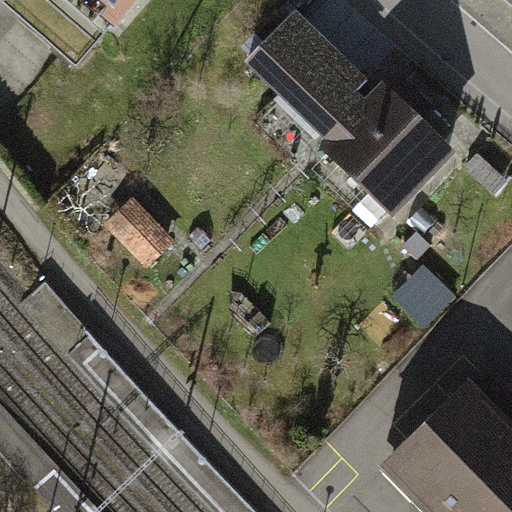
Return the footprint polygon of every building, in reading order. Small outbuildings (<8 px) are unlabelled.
[(125,0),(86,0),(109,19),(125,0)] [(511,0),(496,0),(511,12),(511,0)] [(381,97),(298,17),(239,77),(401,234),(471,161),(392,85),(381,97)] [(166,230),(136,199),(107,227),(138,258),(166,230)] [(458,294),(429,267),(400,299),(429,326),(458,294)] [(511,511),(511,434),(461,382),(384,456),(438,511),(511,511)]
